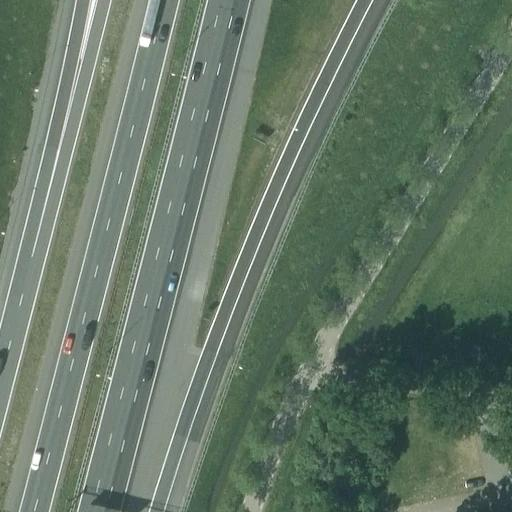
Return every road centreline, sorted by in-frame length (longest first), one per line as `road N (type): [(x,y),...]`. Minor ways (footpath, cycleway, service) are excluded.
road 1 (motorway): [(156,511),(242,264),(364,0)]
road 2 (unclassified): [(251,511),(314,358),(511,37)]
road 3 (motorway): [(164,0),(32,511)]
road 4 (motorway): [(97,511),(228,0)]
road 5 (motorway): [(102,0),(30,258)]
road 6 (motorway): [(81,0),(30,258)]
road 7 (motorway): [(30,258),(0,379)]
